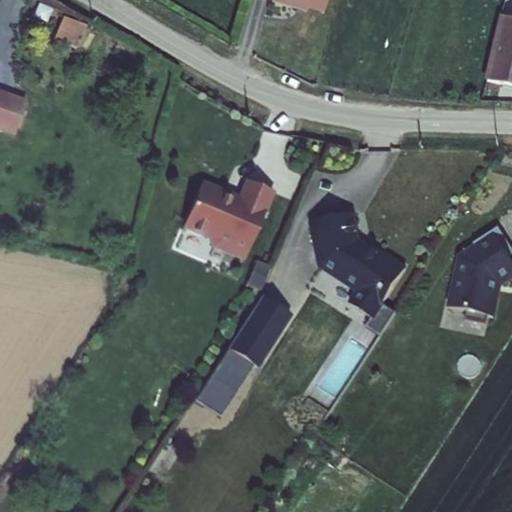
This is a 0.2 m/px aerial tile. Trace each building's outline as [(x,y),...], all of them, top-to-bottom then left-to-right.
[(271,0),(271,4),(306,15),(307,11),(323,15),(326,0),(271,0)] [(511,18),(499,15),(483,82),(511,88),(511,18)] [(86,28),(62,19),(53,41),(76,51),(86,28)] [(0,132),(14,138),(26,102),(0,92),(0,132)] [(267,209),(275,190),(245,178),(238,194),(202,178),(183,226),(209,236),(212,247),(244,260),(265,209),(267,209)] [(354,212),(307,222),(319,266),(355,291),(348,303),(370,317),(365,327),(379,336),(396,311),(384,303),(408,266),(373,244),(371,246),(360,238),(354,212)] [(511,256),(511,248),(498,226),(474,242),(474,244),(458,254),(447,308),(466,311),(464,320),(487,324),(489,314),(496,316),(502,284),(511,278),(511,257),(511,256)] [(271,265),(257,260),(246,284),(262,290),(271,265)] [(256,368),(291,313),(261,294),(192,401),(220,418),(254,367),(256,368)]
